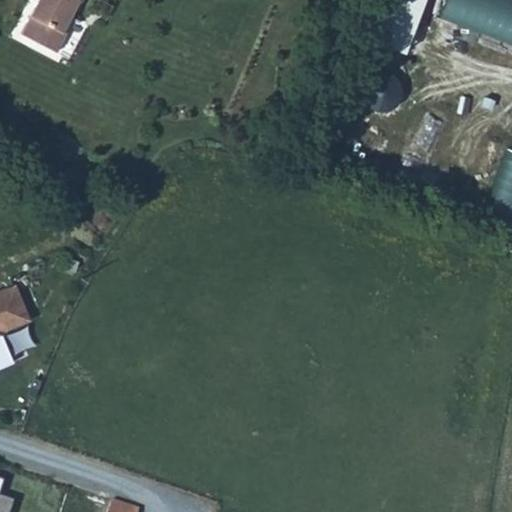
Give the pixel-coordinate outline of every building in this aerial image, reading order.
[(35,0),(18,32),(55,51),(64,33),(60,31),(76,0),(35,0)] [(76,0),(60,31),(64,33),(82,0),(76,0)] [(0,363),(5,362),(0,350),(0,329),(26,319),(11,282),(0,286),(0,363)] [(0,511),(4,511),(9,500),(0,496),(0,511)] [(136,511),(138,510),(110,501),(106,511),(136,511)]
